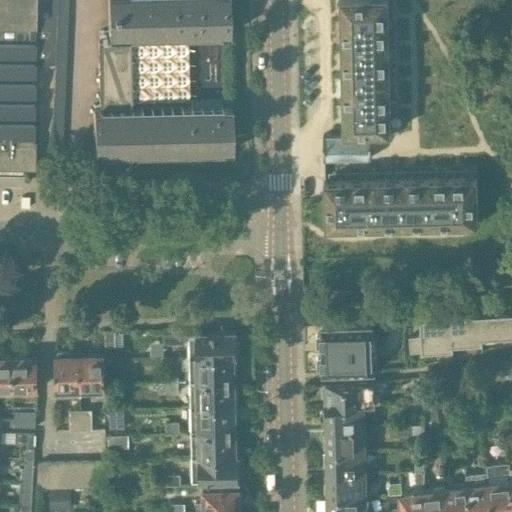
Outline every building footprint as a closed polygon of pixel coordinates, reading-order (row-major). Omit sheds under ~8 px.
[(0,0),(0,18),(20,19),(20,0),(0,0)] [(20,0),(20,19),(43,20),(43,0),(20,0)] [(94,153),(119,152),(119,164),(132,164),(132,151),(232,150),(231,104),(131,106),(130,34),(229,32),(228,0),(107,0),(108,34),(108,36),(98,37),(99,107),(93,107),(94,153)] [(340,0),(344,133),(324,133),(325,157),(373,156),(372,132),(392,131),(388,0),(340,0)] [(6,75),(6,83),(7,83),(15,83),(18,84),(18,76),(6,75)] [(18,76),(18,84),(23,84),(30,84),(30,76),(18,76)] [(7,83),(7,95),(15,95),(15,83),(7,83)] [(15,83),(15,95),(23,96),(23,84),(18,84),(15,83)] [(0,124),(0,164),(13,164),(14,125),(0,124)] [(14,125),(13,164),(36,165),(36,125),(14,125)] [(479,173),(326,177),(327,225),(480,221),(479,173)] [(498,335),(500,344),(500,345),(511,342),(511,309),(508,310),(500,311),(480,312),(482,350),(483,349),(482,335),(498,335)] [(451,314),(451,317),(453,357),(454,356),(453,342),(467,341),(469,351),(469,352),(469,353),(482,350),(480,312),(460,313),(451,314)] [(439,360),(453,357),(451,317),(451,314),(440,315),(440,314),(420,316),(421,333),(409,334),(410,350),(424,349),(424,348),(436,348),(439,359),(439,360)] [(373,368),(371,324),(323,326),(323,329),(317,332),(318,342),(322,343),(321,346),(321,350),(322,352),(318,354),(319,364),(325,366),(325,369),(373,368)] [(115,330),(105,330),(106,345),(115,345),(115,330)] [(236,354),(236,352),(239,349),(239,342),(236,340),(236,330),(188,331),(189,355),(236,354)] [(177,345),(176,331),(163,331),(164,345),(177,345)] [(79,389),(104,389),(103,353),(78,354),(79,389)] [(78,354),(54,354),(55,390),(79,389),(78,354)] [(189,380),(234,379),(234,367),(237,367),(236,354),(189,355),(184,355),(181,362),(182,367),(189,366),(189,380)] [(0,388),(14,389),(13,356),(0,355),(0,388)] [(13,356),(14,389),(36,388),(35,355),(13,356)] [(497,363),(501,378),(511,376),(511,358),(497,360),(497,363)] [(484,385),(501,383),(501,378),(497,363),(481,365),(484,385)] [(165,381),(178,381),(177,370),(164,370),(165,381)] [(462,379),(464,400),(480,398),(478,377),(462,379)] [(197,405),(237,404),(237,391),(235,391),(234,379),(189,380),(190,395),(196,394),(197,405)] [(178,381),(165,381),(165,390),(178,390),(178,381)] [(374,393),(373,382),(330,383),(331,403),(364,403),(380,402),(379,392),(374,393)] [(441,385),(444,411),(457,410),(454,383),(441,385)] [(414,400),(424,400),(424,384),(414,384),(414,400)] [(424,400),(414,400),(410,400),(409,403),(424,408),(424,400)] [(326,419),(326,426),(365,425),(364,403),(331,403),(326,403),(326,407),(324,408),(323,408),(322,409),(321,410),(321,412),(320,413),(320,414),(321,416),(321,417),(322,418),(323,419),(325,419),(326,419)] [(191,431),(236,429),(236,418),(238,418),(237,404),(197,405),(190,405),(190,417),(191,431)] [(69,411),(70,428),(81,428),(81,408),(70,408),(69,411)] [(81,408),(81,428),(92,428),(91,408),(81,408)] [(15,417),(14,425),(36,426),(36,409),(15,409),(15,417)] [(3,416),(2,425),(14,425),(15,417),(3,416)] [(166,431),(179,431),(179,420),(165,421),(166,431)] [(398,423),(398,433),(413,432),(412,423),(398,423)] [(365,448),(365,425),(326,426),(326,435),(323,435),(324,446),(327,446),(327,449),(365,448)] [(191,456),(198,456),(239,455),(238,442),(236,442),(236,429),(191,431),(191,456)] [(26,443),(26,455),(33,456),(33,435),(33,431),(15,430),(14,443),(26,443)] [(327,464),(327,472),(366,471),(365,448),(327,449),(327,453),(324,453),(324,464),(327,464)] [(33,456),(26,455),(25,466),(22,466),(22,479),(32,479),(33,456)] [(239,455),(198,456),(198,468),(192,468),(192,480),(239,479),(239,469),(241,467),(241,459),(239,457),(239,455)] [(106,460),(37,461),(36,487),(38,488),(106,486),(106,460)] [(425,460),(415,461),(415,470),(425,470),(425,460)] [(511,511),(511,487),(511,478),(509,467),(508,460),(487,463),(488,470),(493,511),(511,511)] [(466,473),(468,483),(471,511),(493,511),(488,470),(466,473)] [(366,494),(366,471),(327,472),(327,480),(325,481),(325,492),(328,492),(328,495),(366,494)] [(416,471),(415,484),(424,484),(425,472),(416,471)] [(167,473),(167,485),(180,484),(180,473),(167,473)] [(31,503),(32,479),(22,479),(21,503),(31,503)] [(400,481),(390,481),(389,480),(386,483),(388,485),(388,492),(402,492),(400,481)] [(471,511),(468,483),(446,486),(448,511),(471,511)] [(196,511),(240,511),(240,502),(243,499),(243,492),(239,489),(239,486),(203,487),(203,500),(196,500),(196,511)] [(448,511),(446,486),(424,489),(426,511),(448,511)] [(70,488),(49,488),(50,509),(71,508),(70,488)] [(426,511),(424,489),(402,491),(404,511),(426,511)] [(328,509),(327,511),(366,511),(366,494),(328,495),(328,498),(325,498),(325,509),(328,509)] [(21,503),(17,502),(17,511),(30,511),(31,503),(21,503)] [(184,511),(184,502),(171,502),(171,511),(184,511)]
